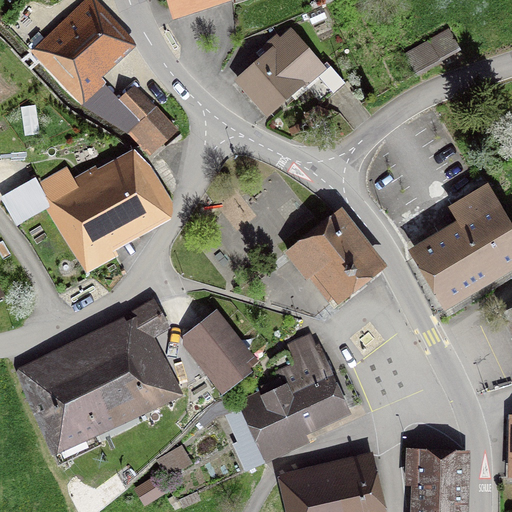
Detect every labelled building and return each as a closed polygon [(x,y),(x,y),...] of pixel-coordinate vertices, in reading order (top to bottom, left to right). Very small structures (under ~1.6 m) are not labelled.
[(137,122),(123,107),(89,73),(102,60),(106,64),(130,42),(91,0),(86,0),(34,50),(70,89),(70,91),(83,102),(129,132),(138,123),(137,122)] [(406,55),(415,73),(438,60),(433,52),(437,49),(440,53),(455,45),(448,32),(406,55)] [(303,82),(321,66),(292,33),(282,42),(277,36),(264,48),(269,53),(238,79),(267,114),(301,84),(303,82)] [(321,66),(303,82),(321,103),(344,83),(326,62),(321,66)] [(123,107),(137,122),(150,110),(136,95),(123,107)] [(138,124),(154,142),(171,127),(155,109),(138,124)] [(108,240),(169,207),(170,203),(151,169),(139,176),(132,164),(117,172),(113,162),(97,171),(95,168),(73,181),(66,169),(38,185),(36,181),(3,199),(17,223),(48,206),(78,258),(79,257),(86,269),(115,253),(108,240)] [(511,259),(511,234),(484,191),(454,209),(464,226),(418,254),(445,300),(511,259)] [(339,294),(377,264),(336,213),(288,251),(308,276),(319,268),(339,294)] [(18,372),(48,442),(134,400),(140,411),(177,393),(163,365),(162,366),(163,369),(155,373),(138,340),(167,324),(155,302),(125,320),(133,333),(48,373),(44,362),(18,372)] [(184,336),(226,390),(247,373),(239,364),(250,355),(217,311),(184,336)] [(236,444),(247,468),(291,448),(286,437),(345,410),(316,347),(292,358),(295,364),(277,372),(284,388),(266,396),(263,390),(241,400),(220,400),(212,406),(216,415),(227,412),(237,434),(243,430),(247,439),(236,444)] [(193,461),(183,444),(157,459),(167,477),(193,461)] [(419,478),(417,511),(459,511),(462,451),(425,450),(419,478)] [(384,511),(372,462),(281,484),(287,511),(384,511)] [(153,480),(138,489),(146,502),(161,493),(153,480)]
